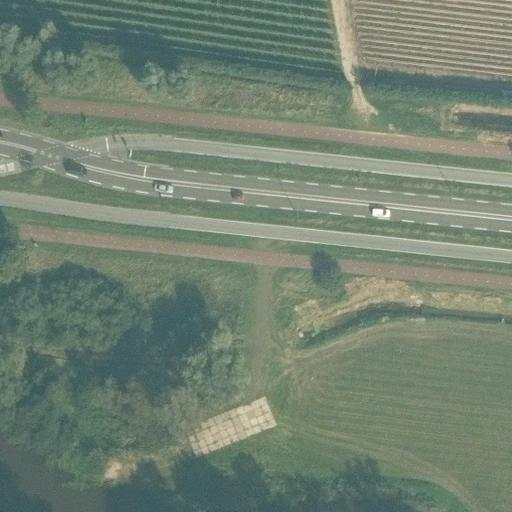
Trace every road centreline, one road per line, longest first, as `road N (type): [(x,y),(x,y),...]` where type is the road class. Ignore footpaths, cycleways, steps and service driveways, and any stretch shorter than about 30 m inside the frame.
road 1 (secondary): [(0,143),(142,182),(511,219)]
road 2 (track): [(373,167),(339,0)]
